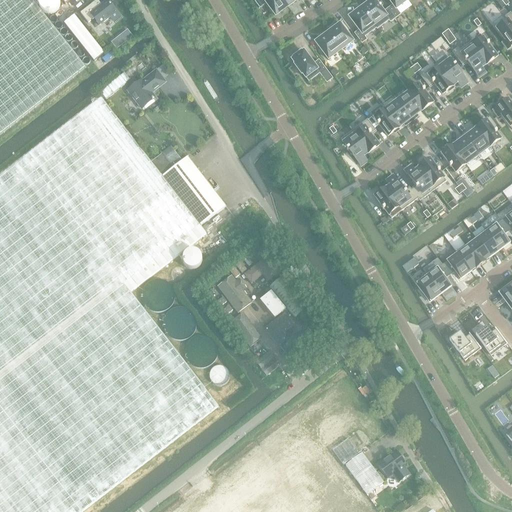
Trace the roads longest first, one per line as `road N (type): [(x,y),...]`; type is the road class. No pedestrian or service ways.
road 1 (unclassified): [(349,347),(135,0)]
road 2 (unclassified): [(142,511),(349,347)]
road 3 (residential): [(511,69),(331,201)]
road 4 (residential): [(511,491),(483,462),(409,335)]
road 5 (residential): [(331,201),(245,55)]
road 6 (unclassified): [(430,486),(349,347)]
road 7 (residential): [(409,335),(331,201)]
